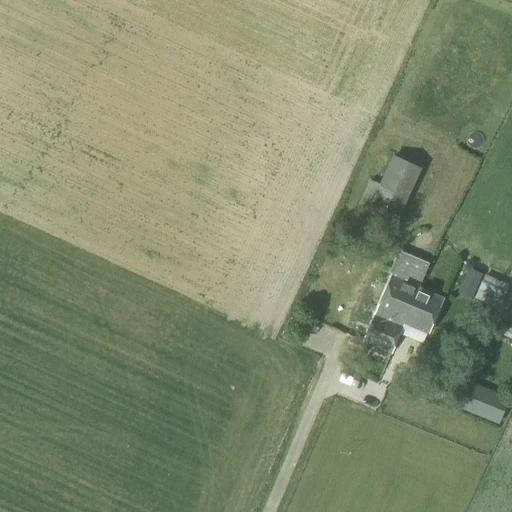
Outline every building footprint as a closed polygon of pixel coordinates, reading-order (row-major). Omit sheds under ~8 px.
[(392,229),(421,170),(392,156),(378,185),(370,181),(355,211),(392,229)] [(425,247),(437,240),(429,228),(418,235),(425,247)] [(468,269),(459,290),(473,296),(483,276),(468,269)] [(427,336),(444,295),(393,274),(363,342),(391,352),(401,326),(427,336)] [(502,300),(508,286),(484,275),(478,289),(502,300)] [(498,423),(507,400),(486,391),(477,414),(498,423)]
